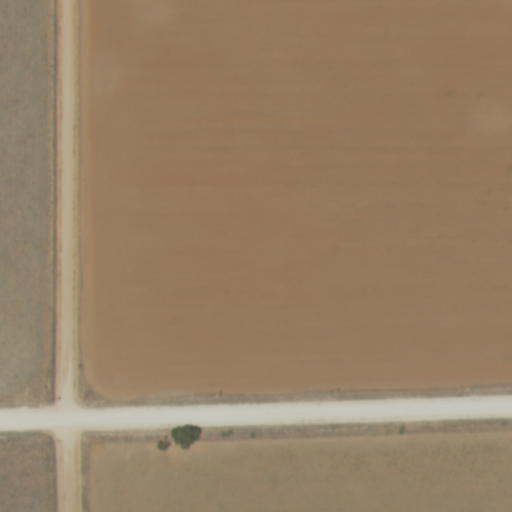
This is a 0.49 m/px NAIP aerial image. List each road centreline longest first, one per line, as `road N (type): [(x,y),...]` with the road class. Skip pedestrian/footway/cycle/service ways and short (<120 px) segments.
road 1 (residential): [(511,411),(0,424)]
road 2 (residential): [(70,511),(70,0)]
